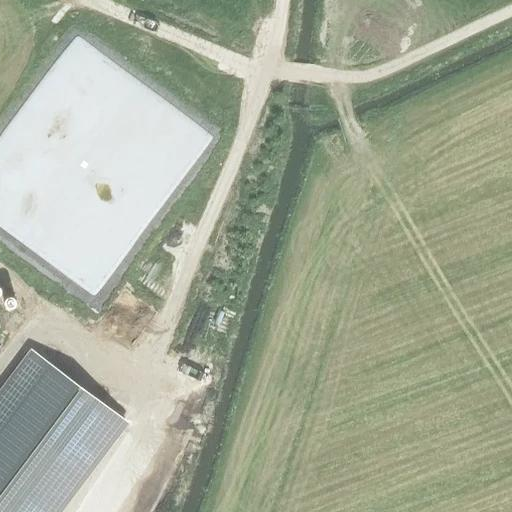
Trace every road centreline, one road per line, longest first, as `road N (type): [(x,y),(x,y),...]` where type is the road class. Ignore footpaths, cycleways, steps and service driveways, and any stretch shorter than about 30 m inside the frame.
road 1 (track): [(141,433),(157,409),(138,391),(273,67),(283,0)]
road 2 (track): [(90,0),(216,53),(336,77),(359,77),(511,8)]
